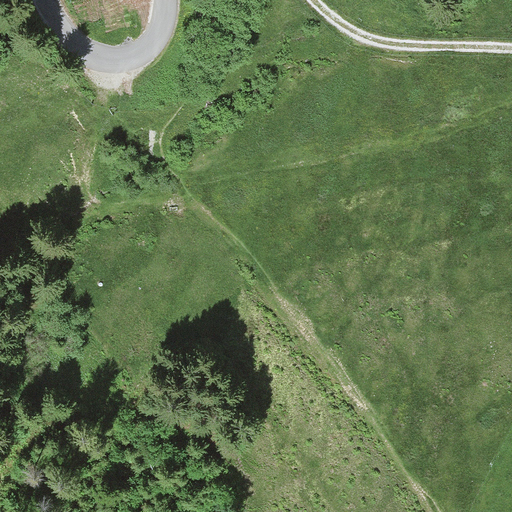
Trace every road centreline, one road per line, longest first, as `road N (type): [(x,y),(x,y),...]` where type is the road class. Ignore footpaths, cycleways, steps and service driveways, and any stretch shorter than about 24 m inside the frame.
road 1 (track): [(314,0),(373,40),(511,48)]
road 2 (unclassified): [(164,0),(151,43),(109,60),(80,48),(42,0)]
